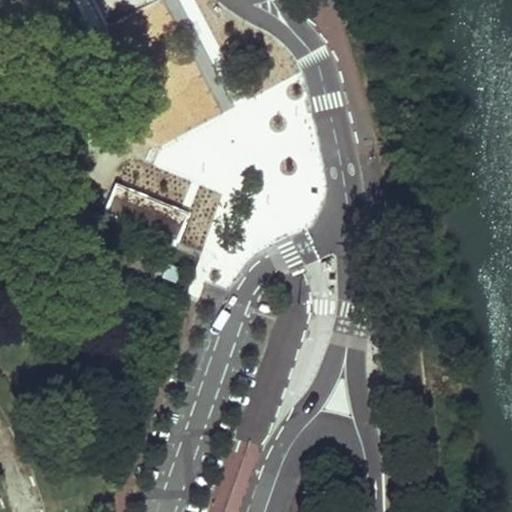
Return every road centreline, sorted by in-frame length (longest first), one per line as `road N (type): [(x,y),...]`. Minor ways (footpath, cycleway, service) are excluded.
road 1 (residential): [(343,211),(254,275),(167,511)]
road 2 (residential): [(265,0),(312,56),(322,82),(343,211)]
road 3 (secondary): [(352,316),(277,460)]
road 4 (residential): [(375,471),(352,316)]
